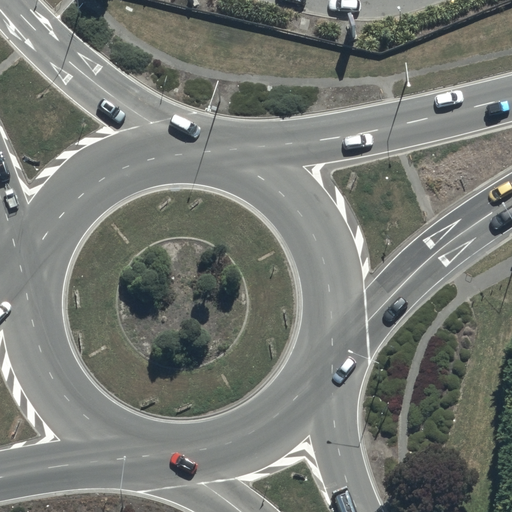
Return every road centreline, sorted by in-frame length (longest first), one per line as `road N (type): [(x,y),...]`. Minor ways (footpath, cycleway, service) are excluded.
road 1 (trunk): [(208,151),(347,134),(511,100)]
road 2 (trunk): [(208,151),(268,175),(313,221),(334,282),(329,346)]
road 3 (trunk): [(511,204),(418,265),(329,346)]
road 4 (trunk): [(139,448),(109,436),(62,396),(34,340),(31,277)]
road 5 (tertiary): [(9,0),(168,149)]
road 6 (trunk): [(33,266),(60,209),(82,186),(137,155),(168,149)]
road 7 (trunk): [(319,369),(274,424),(242,442),(172,454)]
road 8 (primary): [(319,369),(358,511)]
road 9 (trunk): [(139,448),(0,477)]
